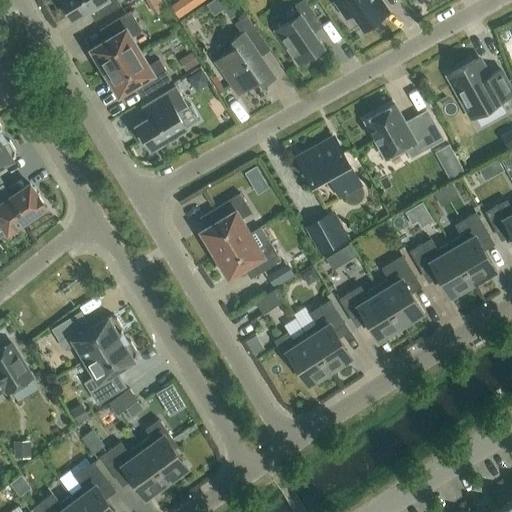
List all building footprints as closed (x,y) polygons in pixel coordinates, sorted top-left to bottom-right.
[(60,0),(72,19),(92,7),(98,17),(120,5),(117,0),(60,0)] [(179,0),(174,4),(181,16),(205,0),(179,0)] [(317,18),(304,0),(300,0),(293,5),(296,9),(285,17),(288,21),(274,30),(297,63),(307,56),(310,59),(324,49),(307,25),(317,18)] [(334,0),(333,1),(345,18),(352,13),(363,29),(388,12),(380,0),(334,0)] [(104,72),(139,50),(131,36),(141,30),(129,11),(104,26),(110,36),(89,49),(104,72)] [(229,40),(234,46),(214,60),(237,94),(257,80),(262,86),(274,78),(249,41),(259,34),(245,15),(233,23),(240,32),(229,40)] [(148,65),(139,50),(104,72),(117,95),(138,83),(145,94),(170,79),(158,58),(148,65)] [(486,73),(477,57),(448,74),(472,117),(500,102),(505,111),(511,106),(511,94),(511,93),(511,91),(500,70),(489,76),(486,73)] [(140,106),(147,117),(135,124),(150,148),(161,142),(163,146),(177,137),(175,133),(185,127),(176,112),(187,105),(175,85),(140,106)] [(410,157),(443,139),(430,116),(408,129),(394,104),(364,120),(385,157),(404,147),(410,157)] [(2,135),(0,136),(0,165),(15,156),(14,154),(15,150),(9,140),(4,139),(2,135)] [(297,158),(311,183),(327,173),(339,195),(359,184),(333,138),(297,158)] [(0,221),(7,232),(27,218),(31,219),(40,213),(40,209),(45,206),(37,194),(36,194),(29,183),(3,201),(0,196),(0,221)] [(213,254),(249,232),(240,218),(251,212),(239,192),(213,208),(220,218),(199,230),(213,254)] [(511,233),(511,205),(510,207),(506,199),(484,211),(496,232),(508,226),(511,233)] [(320,255),(349,239),(333,210),(304,226),(320,255)] [(460,235),(448,242),(472,282),(494,269),(478,243),(489,236),(475,212),(454,224),(460,235)] [(259,226),(249,232),(213,254),(227,277),(248,265),(254,275),(280,260),(268,240),(259,226)] [(472,282),(448,242),(436,249),(430,238),(409,250),(423,275),(435,268),(450,295),(472,282)] [(375,285),(400,325),(421,312),(405,286),(416,279),(401,255),(381,267),(387,278),(375,285)] [(378,338),(400,325),(375,285),(363,293),(359,285),(338,298),(351,319),(362,312),(378,338)] [(283,300),(276,288),(255,301),(263,313),(283,300)] [(315,323),(303,331),(329,370),(350,356),(333,330),(344,323),(329,299),(308,313),(315,323)] [(85,359),(123,336),(121,332),(122,327),(116,318),(112,317),(110,315),(84,330),(75,314),(52,328),(64,349),(75,343),(85,359)] [(329,370),(303,331),(292,338),(287,331),(273,340),(287,360),(291,358),(308,383),(329,370)] [(126,340),(123,336),(85,359),(95,375),(84,382),(97,403),(120,389),(110,373),(136,357),(135,355),(136,351),(130,341),(126,340)] [(10,342),(0,348),(0,390),(4,388),(6,392),(31,377),(10,342)] [(108,401),(116,413),(137,399),(129,387),(108,401)] [(138,444),(166,481),(186,466),(168,442),(172,439),(158,419),(145,429),(150,435),(138,444)] [(93,453),(104,445),(92,429),(81,437),(93,453)] [(14,458),(30,458),(30,441),(14,441),(14,458)] [(145,496),(166,481),(138,444),(127,452),(120,442),(100,456),(117,479),(127,471),(145,496)] [(70,494),(83,511),(115,511),(100,492),(110,484),(93,461),(74,476),(81,486),(70,494)] [(83,511),(70,494),(59,503),(52,493),(32,507),(35,511),(83,511)] [(511,511),(511,499),(498,508),(501,511),(511,511)]
